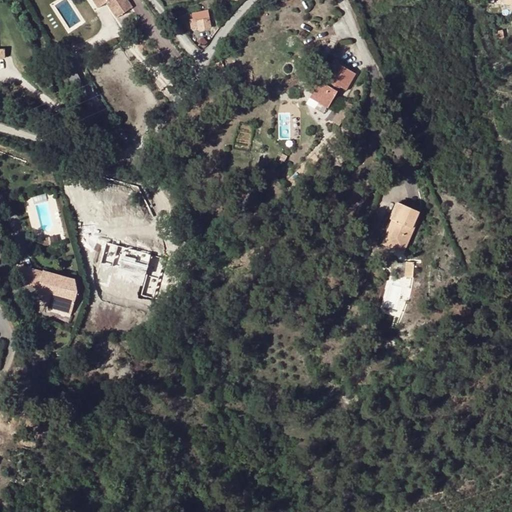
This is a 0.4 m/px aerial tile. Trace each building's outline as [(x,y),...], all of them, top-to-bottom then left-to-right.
[(93,0),(99,8),(106,3),(117,18),(132,8),(126,0),(93,0)] [(210,28),(209,19),(198,21),(199,30),(210,28)] [(70,61),(64,49),(56,54),(62,65),(70,61)] [(347,90),(356,74),(334,61),(322,83),(319,81),(310,98),(329,108),(341,87),(347,90)] [(63,67),(73,85),(81,80),(72,63),(63,67)] [(90,98),(81,80),(73,85),(77,94),(79,93),(83,102),(90,98)] [(91,100),(86,103),(90,110),(95,107),(91,100)] [(345,101),(342,108),(350,112),(353,105),(345,101)] [(391,220),(393,221),(398,223),(390,242),(398,245),(396,249),(403,253),(414,229),(412,228),(419,212),(399,203),(391,220)] [(383,244),(396,249),(398,245),(390,242),(398,223),(393,221),(383,244)] [(141,253),(125,249),(118,277),(145,284),(153,253),(142,250),(141,253)] [(404,276),(412,277),(414,262),(405,262),(404,276)] [(42,270),(25,266),(22,281),(39,285),(42,270)] [(50,304),(72,309),(76,296),(65,293),(66,288),(68,278),(42,270),(39,285),(36,295),(51,299),(50,304)] [(66,288),(77,291),(76,280),(68,278),(66,288)] [(392,285),(385,305),(397,309),(403,289),(392,285)]
